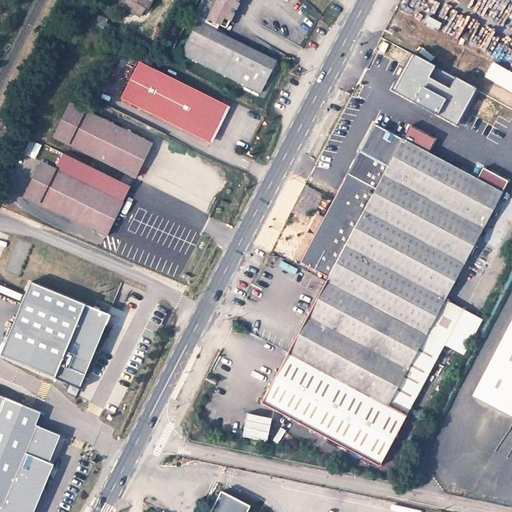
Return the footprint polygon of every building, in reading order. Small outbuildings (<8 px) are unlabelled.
[(146,8),(131,0),(124,0),(121,5),(141,16),(146,8)] [(162,0),(131,0),(146,8),(155,13),(162,0)] [(196,20),(179,53),(259,93),(276,61),(223,34),(239,0),(202,0),(194,19),(196,20)] [(98,13),(93,22),(107,28),(109,25),(105,23),(108,17),(98,13)] [(227,104),(142,63),(124,100),(209,141),(227,104)] [(151,144),(70,103),(53,138),(134,178),(151,144)] [(481,274),(511,216),(511,198),(403,140),(375,126),(328,214),(321,211),(296,259),(330,277),(262,406),(378,468),(443,346),(444,346),(464,310),(482,275),(481,274)] [(63,151),(55,169),(122,203),(131,185),(63,151)] [(55,169),(41,162),(24,197),(105,237),(122,203),(55,169)] [(0,511),(21,511),(49,444),(32,437),(41,415),(56,421),(104,304),(0,262),(0,511)] [(458,353),(477,317),(464,310),(444,346),(458,353)] [(511,314),(468,396),(511,419),(511,314)] [(243,415),(238,437),(263,442),(267,420),(243,415)] [(331,452),(334,445),(315,438),(313,444),(331,452)] [(414,478),(419,468),(417,467),(418,465),(412,462),(407,473),(414,478)] [(246,511),(250,507),(221,492),(210,511),(246,511)]
